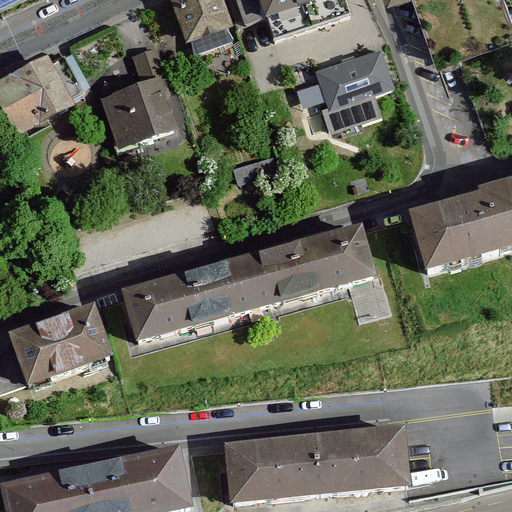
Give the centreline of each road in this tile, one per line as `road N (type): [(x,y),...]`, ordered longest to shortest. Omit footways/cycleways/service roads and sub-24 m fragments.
road 1 (motorway): [(511,355),(0,221)]
road 2 (motorway): [(0,338),(511,445)]
road 3 (residential): [(461,189),(0,328)]
road 4 (residential): [(0,467),(403,421),(455,439)]
road 5 (residential): [(381,0),(461,189)]
road 6 (tertiary): [(112,0),(0,51)]
